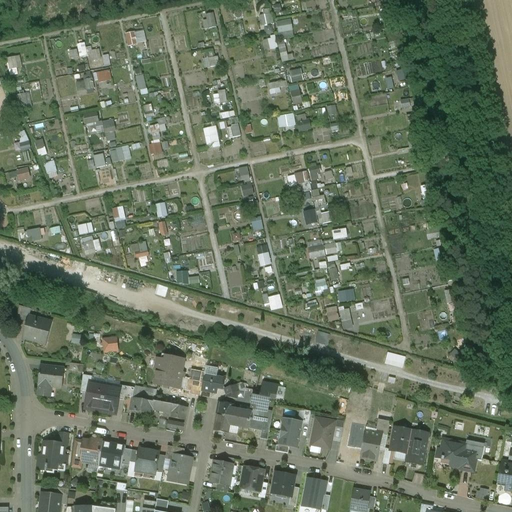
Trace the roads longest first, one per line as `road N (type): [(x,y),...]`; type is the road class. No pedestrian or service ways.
road 1 (residential): [(205,446),(490,511)]
road 2 (residential): [(511,276),(455,0)]
road 3 (residential): [(24,411),(205,446)]
